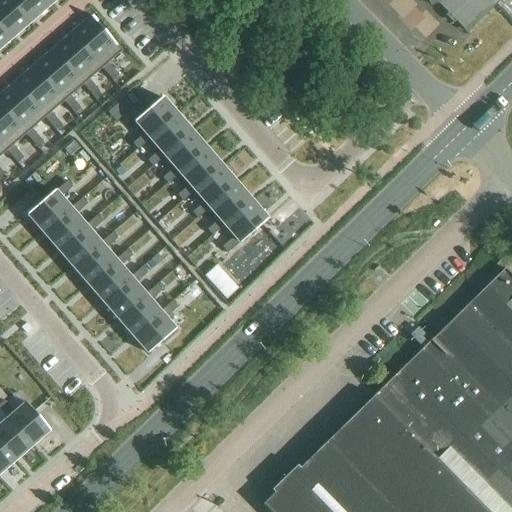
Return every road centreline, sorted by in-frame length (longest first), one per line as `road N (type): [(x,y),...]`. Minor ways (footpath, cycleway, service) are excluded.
road 1 (primary): [(74,511),(464,129)]
road 2 (unclassified): [(167,511),(507,175)]
road 3 (residential): [(421,83),(307,181),(142,0)]
road 4 (residential): [(11,511),(106,429),(111,410),(103,386),(0,269)]
